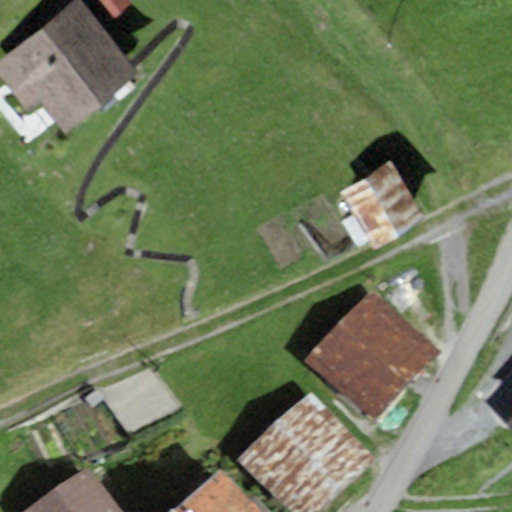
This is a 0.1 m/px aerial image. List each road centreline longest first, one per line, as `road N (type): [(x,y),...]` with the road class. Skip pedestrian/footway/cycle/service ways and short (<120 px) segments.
road 1 (track): [(511,187),(454,222),(0,415)]
road 2 (residential): [(511,264),(373,511)]
